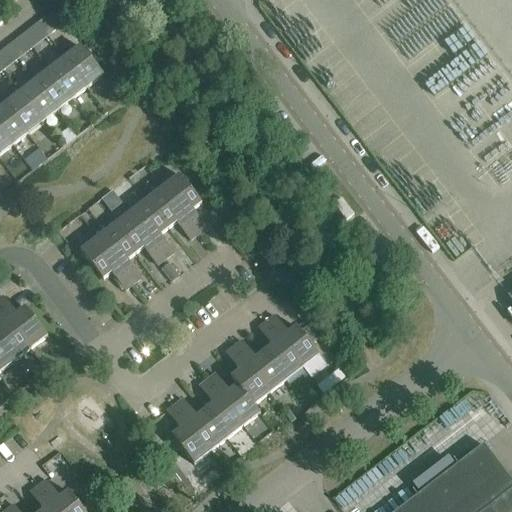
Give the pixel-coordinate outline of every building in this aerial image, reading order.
[(511,0),(285,0),(285,1),(353,86),(338,118),(421,222),(449,215),(426,186),(418,188),(420,183),(416,165),(424,158),(413,152),(418,143),(444,137),(445,143),(457,118),(487,156),(497,135),(511,142),(511,107),(502,95),(511,92),(511,0)] [(56,31),(62,26),(53,13),(46,18),(56,31)] [(41,42),(48,37),(38,25),(31,30),(41,42)] [(26,54),(32,49),(22,37),(17,42),(26,54)] [(64,59),(88,90),(103,78),(79,47),(64,59)] [(12,66),(18,61),(7,48),(2,53),(12,66)] [(73,101),(88,90),(64,59),(49,71),(73,101)] [(58,113),(73,101),(49,71),(34,82),(58,113)] [(43,125),(58,113),(34,82),(19,94),(43,125)] [(28,136),(43,125),(19,94),(4,106),(28,136)] [(0,108),(0,131),(13,148),(28,136),(4,106),(0,108)] [(0,157),(13,148),(0,131),(0,157)] [(33,171),(46,161),(39,151),(25,161),(33,171)] [(491,178),(497,189),(509,182),(502,171),(491,178)] [(162,189),(198,236),(206,230),(192,212),(201,205),(179,176),(162,189)] [(190,242),(198,236),(162,189),(146,202),(168,231),(176,225),(190,242)] [(160,237),(168,231),(146,202),(129,214),(165,261),(173,254),(160,237)] [(157,267),(165,261),(129,214),(113,227),(135,256),(143,250),(157,267)] [(128,262),(135,256),(113,227),(97,239),(132,286),(141,279),(128,262)] [(125,292),(132,286),(97,239),(80,252),(103,281),(112,274),(125,292)] [(171,283),(179,277),(169,265),(161,270),(171,283)] [(0,300),(0,311),(31,352),(48,339),(25,310),(17,317),(3,299),(0,300)] [(0,345),(15,364),(31,352),(0,311),(0,328),(1,330),(0,330),(0,345)] [(267,323),(303,370),(319,357),(297,328),(288,335),(274,317),(267,323)] [(286,383),(303,370),(267,323),(258,330),(272,347),(264,353),(286,383)] [(286,383),(264,353),(256,360),(243,342),(234,349),(270,395),(286,383)] [(0,375),(15,364),(0,345),(0,375)] [(254,407),(270,395),(234,349),(227,355),(240,372),(232,379),(260,416),(254,407)] [(260,416),(232,379),(231,379),(238,388),(229,394),(216,377),(208,383),(244,429),(260,416)] [(227,441),(244,429),(208,383),(200,389),(214,406),(205,413),(227,441)] [(227,441),(205,413),(197,419),(184,401),(175,407),(211,454),(227,441)] [(194,466),(211,454),(175,407),(167,414),(181,432),(173,438),(194,466)] [(511,511),(511,483),(484,447),(398,511),(511,511)] [(38,489),(55,511),(82,511),(69,495),(60,501),(46,482),(38,489)] [(55,511),(38,489),(30,495),(42,511),(55,511)]
